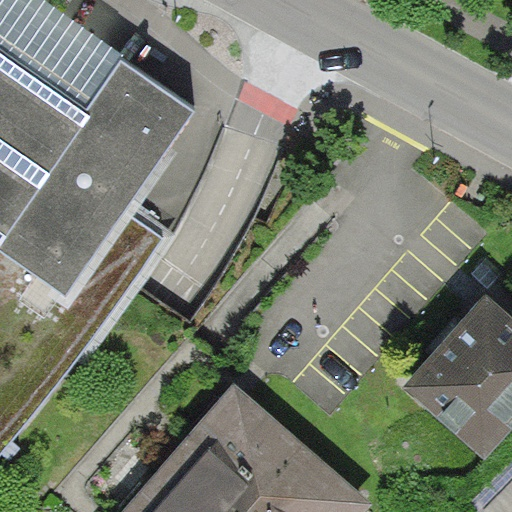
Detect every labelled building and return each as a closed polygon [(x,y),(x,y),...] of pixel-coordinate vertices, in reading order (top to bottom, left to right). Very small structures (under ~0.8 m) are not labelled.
[(108,67),(80,106),(3,52),(0,50),(0,445),(96,331),(162,239),(123,215),(189,120),(108,67)] [(489,461),(511,433),(511,320),(486,298),(451,340),(407,392),(489,461)] [(150,511),(364,511),(372,503),(232,389),(185,446),(138,502),(150,511)] [(511,511),(511,487),(488,511),(511,511)] [(150,511),(138,502),(129,511),(150,511)]
